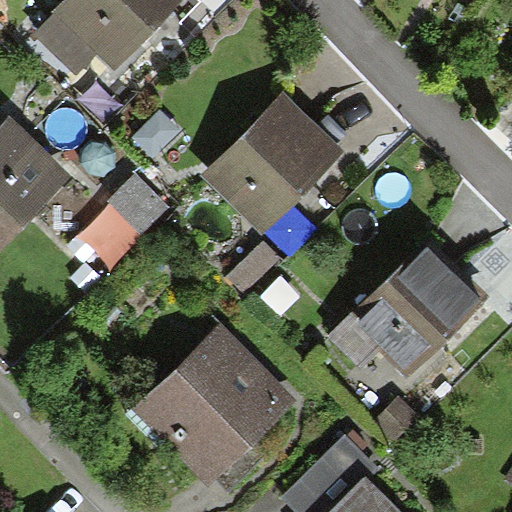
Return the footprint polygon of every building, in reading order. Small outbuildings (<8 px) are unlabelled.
[(168,0),(60,0),(42,21),(102,74),(168,0)] [(330,159),(280,105),(193,186),(242,240),(330,159)] [(0,241),(53,185),(0,135),(0,241)] [(472,304),(420,248),(333,328),(385,384),(472,304)] [(276,416),(203,340),(125,415),(198,490),(276,416)] [(373,463),(334,430),(266,510),(267,511),(384,511),(354,485),(373,463)]
